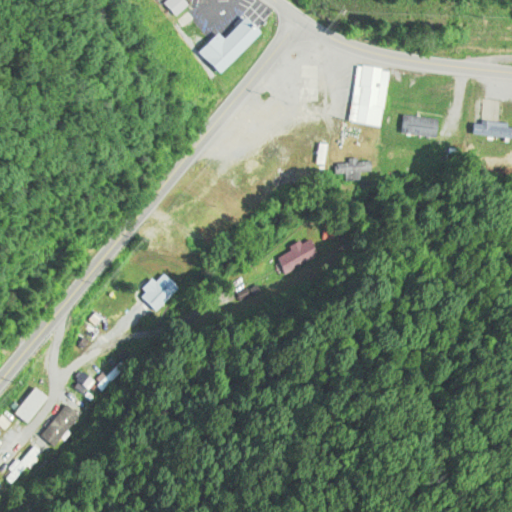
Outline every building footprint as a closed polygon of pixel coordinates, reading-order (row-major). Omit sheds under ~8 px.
[(182,7),(174,0),(165,0),(160,7),(171,18),(182,7)] [(251,35),(235,20),(214,41),(209,36),(189,55),(210,76),(251,35)] [(341,124),(375,130),(384,72),(350,67),(341,124)] [(292,93),(307,93),(307,70),(293,69),(292,93)] [(429,140),(432,121),(396,117),(393,135),(429,140)] [(502,139),(503,125),(473,124),(473,139),(502,139)] [(331,163),(332,180),(369,178),(368,161),(331,163)] [(152,283),(147,279),(133,295),(156,316),(178,292),(159,275),(152,283)] [(44,401),(29,389),(8,414),(23,426),(44,401)] [(83,420),(61,405),(36,439),(57,454),(83,420)] [(20,487),(50,465),(38,448),(8,470),(20,487)]
